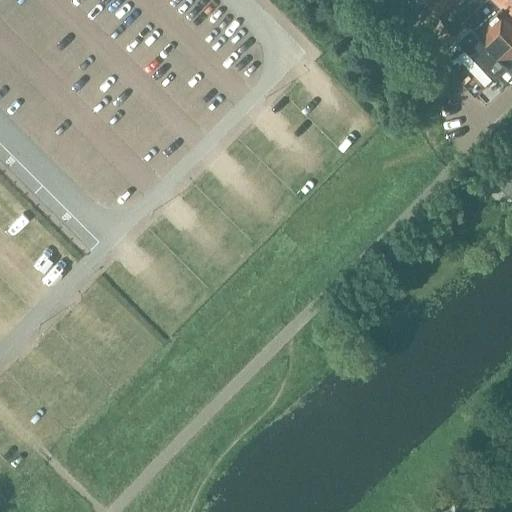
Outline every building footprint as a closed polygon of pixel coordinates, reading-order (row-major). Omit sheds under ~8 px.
[(457,0),(435,0),(429,5),(439,16),(457,0)] [(511,0),(487,0),(466,20),(472,26),(479,34),(496,18),(500,21),(501,20),(508,28),(511,24),(511,0)] [(472,26),(459,38),(448,49),(463,65),(455,73),(476,96),(484,88),(496,77),(496,78),(511,62),(511,24),(508,28),(501,20),(500,21),(496,18),(479,34),(472,26)] [(443,44),(452,36),(446,30),(438,38),(443,44)] [(61,112),(46,125),(54,135),(69,122),(61,112)] [(78,135),(62,150),(69,158),(86,144),(78,135)] [(491,171),(492,170),(501,161),(493,153),(483,163),(491,171)] [(505,158),(496,167),(502,173),(511,165),(505,158)] [(90,196),(105,184),(96,173),(82,185),(90,196)] [(511,197),(511,176),(502,188),(511,197)]
